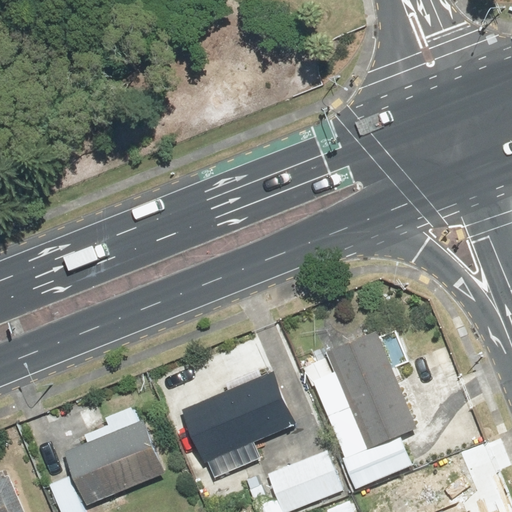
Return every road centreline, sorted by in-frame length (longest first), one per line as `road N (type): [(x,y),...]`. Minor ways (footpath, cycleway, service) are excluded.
road 1 (primary): [(0,282),(511,74)]
road 2 (primary): [(315,231),(0,365)]
road 3 (primary): [(511,333),(419,250),(393,237),(315,231)]
road 4 (primary): [(467,166),(315,231)]
road 5 (tertiary): [(511,281),(467,166)]
